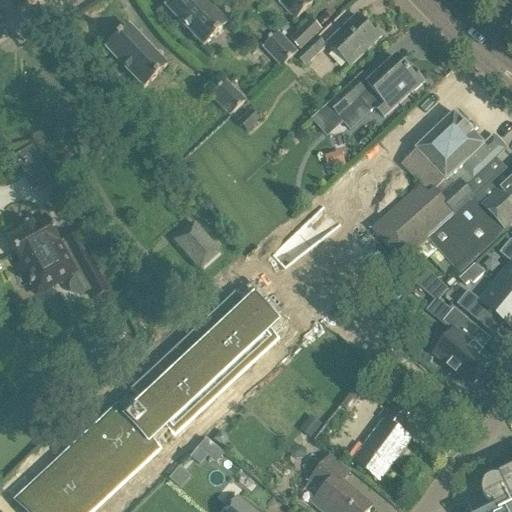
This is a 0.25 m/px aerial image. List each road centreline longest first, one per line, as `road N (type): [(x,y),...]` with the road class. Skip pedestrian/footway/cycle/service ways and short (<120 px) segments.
road 1 (residential): [(424,511),(511,390)]
road 2 (tertiary): [(511,85),(414,0)]
